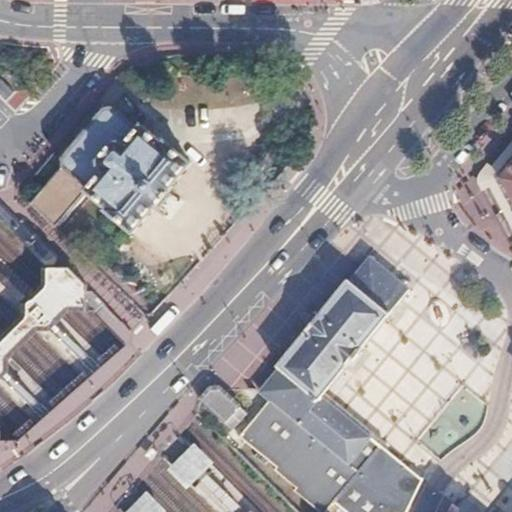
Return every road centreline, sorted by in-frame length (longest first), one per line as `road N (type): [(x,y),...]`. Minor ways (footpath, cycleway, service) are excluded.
road 1 (primary): [(348,125),(308,191),(149,365),(36,467),(0,487)]
road 2 (primary): [(66,487),(374,167)]
road 3 (residential): [(0,20),(96,30),(274,31)]
road 4 (residential): [(511,347),(492,438),(449,472),(422,511)]
road 5 (residential): [(399,196),(442,173),(511,87)]
road 6 (residential): [(399,196),(465,253),(511,279)]
